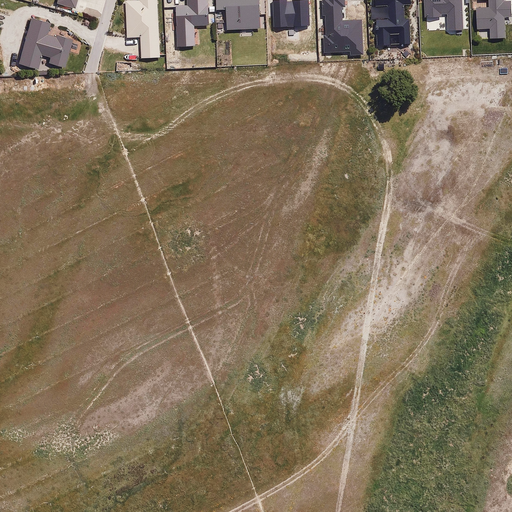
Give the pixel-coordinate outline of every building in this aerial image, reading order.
[(58,0),(58,4),(76,9),(78,0),(58,0)] [(160,0),(141,0),(142,2),(127,2),(129,39),(143,38),(144,59),(163,58),(160,0)] [(225,29),(259,28),(257,0),(214,0),(215,9),(224,9),(225,29)] [(409,0),(374,0),(374,5),(386,4),(387,18),(373,19),(374,46),(390,45),(390,34),(398,33),(398,44),(410,44),(409,19),(403,19),(402,4),(410,3),(409,0)] [(460,0),(422,0),(424,17),(445,16),(447,31),(463,30),(460,0)] [(487,0),(488,6),(475,7),(476,29),(489,28),(489,39),(505,39),(504,17),(510,17),(509,0),(507,0),(503,0),(502,0),(487,0)] [(207,24),(207,5),(175,6),(176,26),(207,24)] [(66,67),(74,41),(51,34),(54,23),(33,17),(20,63),(39,69),(43,54),(52,57),(50,62),(66,67)]
